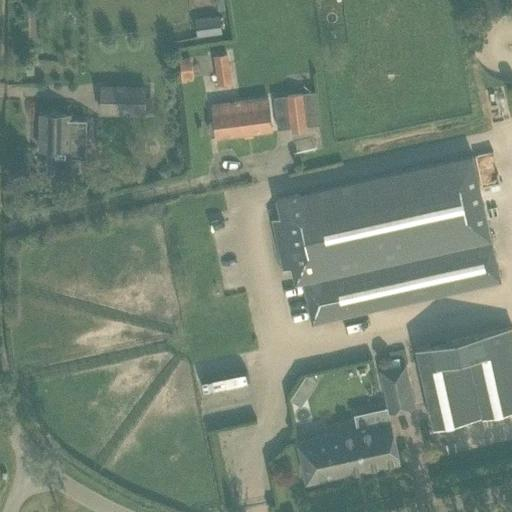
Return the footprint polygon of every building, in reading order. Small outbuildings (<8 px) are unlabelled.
[(193,19),(196,36),(220,32),(217,15),(193,19)] [(215,64),(218,85),(231,83),(228,53),(215,54),(217,63),(215,64)] [(178,59),(180,80),(192,79),(190,58),(178,59)] [(146,86),(142,86),(102,85),(101,110),(146,111),(146,86)] [(305,125),(301,93),(287,95),(291,127),(305,125)] [(272,129),(269,109),(270,109),(269,96),(212,104),(213,113),(216,136),(272,129)] [(87,120),(69,119),(69,115),(41,114),(40,148),(49,148),(49,169),(71,170),(71,166),(69,166),(69,157),(86,158),(87,120)] [(303,282),(308,303),(312,322),(501,280),(496,260),(473,154),(276,198),(280,217),(273,218),(283,268),(291,267),(295,284),(303,282)] [(511,331),(511,326),(463,337),(416,347),(434,427),(511,409),(511,331)] [(414,406),(405,364),(380,370),(390,412),(414,406)] [(244,391),(206,395),(207,404),(245,400),(244,391)] [(294,393),(291,399),(301,406),(305,400),(294,393)] [(298,440),(307,481),(400,461),(391,423),(329,437),(328,433),(298,440)]
